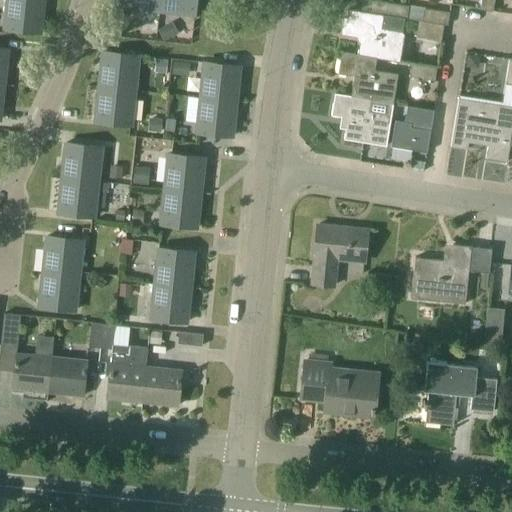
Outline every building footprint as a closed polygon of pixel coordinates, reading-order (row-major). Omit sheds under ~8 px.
[(40,33),(43,0),(7,0),(4,29),(40,33)] [(159,11),(160,0),(124,0),(124,7),(159,11)] [(160,0),(159,11),(195,15),(196,0),(160,0)] [(407,19),(407,18),(409,6),(373,0),(362,0),(361,11),(403,18),(407,19)] [(493,11),(494,0),(481,0),(480,9),(493,11)] [(412,19),(419,20),(423,21),(425,8),(425,7),(414,5),(412,16),(412,19)] [(425,8),(423,21),(444,24),(448,25),(450,12),(425,8)] [(401,32),(403,18),(361,11),(348,9),(345,31),(361,34),(358,54),(376,57),(399,62),(404,35),(403,32),(401,32)] [(441,41),(444,24),(423,21),(419,20),(416,37),(441,41)] [(175,36),(169,24),(158,30),(164,41),(175,36)] [(139,55),(122,53),(103,51),(99,87),(135,90),(139,55)] [(376,57),(358,54),(342,51),(338,73),(354,76),(351,96),(393,104),(398,75),(374,70),(376,57)] [(468,54),(466,66),(478,68),(479,56),(468,54)] [(156,59),(155,71),(166,73),(167,60),(156,59)] [(184,75),(186,63),(174,62),(173,74),(184,75)] [(200,97),(236,101),(240,66),(204,62),(200,97)] [(437,68),(417,64),(411,64),(410,76),(435,80),(437,68)] [(131,126),(135,90),(99,87),(95,122),(131,126)] [(393,104),(351,96),(335,94),(331,115),(348,118),(344,139),(386,146),(393,104)] [(232,136),(236,101),(200,97),(197,133),(232,136)] [(509,145),(511,132),(510,132),(511,119),(511,106),(458,98),(451,146),(467,149),(468,143),(488,146),(486,158),(507,162),(510,145),(509,145)] [(430,110),(410,106),(405,105),(403,119),(411,120),(410,130),(430,133),(432,122),(428,121),(430,110)] [(166,118),(165,130),(175,131),(176,119),(166,118)] [(103,147),(85,145),(65,143),(62,178),(99,182),(103,147)] [(204,157),(184,155),(167,154),(164,189),(200,193),(204,157)] [(122,179),(123,167),(110,166),(110,178),(122,179)] [(150,168),(135,166),(133,182),(148,184),(150,168)] [(95,217),(99,182),(62,178),(58,213),(95,217)] [(100,182),(99,190),(109,191),(110,183),(100,182)] [(196,228),(200,193),(164,189),(160,224),(196,228)] [(124,220),(125,210),(116,209),(115,220),(124,220)] [(142,221),(143,210),(133,209),(132,220),(142,221)] [(364,263),(365,250),(368,230),(317,224),(312,283),(335,286),(338,261),(364,263)] [(84,240),(67,238),(47,236),(43,271),(80,275),(84,240)] [(131,255),(133,240),(121,239),(120,253),(131,255)] [(471,247),(471,246),(453,244),(451,261),(415,257),(414,269),(411,297),(465,303),(469,271),(489,273),(492,249),(471,247)] [(194,252),(174,250),(157,248),(154,283),(190,287),(194,252)] [(76,311),(80,275),(43,271),(39,307),(76,311)] [(107,282),(97,276),(93,283),(102,289),(107,282)] [(120,283),(119,296),(129,297),(130,284),(120,283)] [(187,323),(190,287),(154,283),(153,284),(152,292),(150,319),(187,323)] [(18,339),(20,315),(8,314),(3,361),(15,362),(18,339)] [(103,324),(92,323),(89,347),(100,348),(103,324)] [(146,366),(145,366),(147,348),(113,345),(115,325),(103,324),(100,348),(112,349),(107,398),(142,402),(146,366)] [(502,326),(485,325),(484,342),(501,343),(502,326)] [(151,331),(150,343),(161,344),(162,331),(151,331)] [(472,331),(471,341),(482,342),(483,332),(472,331)] [(203,334),(183,332),(179,332),(178,343),(202,346),(203,334)] [(410,342),(413,349),(422,345),(419,339),(410,342)] [(52,356),(36,355),(16,353),(12,388),(48,392),(52,356)] [(83,396),(85,376),(87,360),(52,356),(48,392),(83,396)] [(324,412),(373,417),(378,371),(332,366),(332,361),(305,358),(300,399),(302,399),(302,391),(326,393),(324,412)] [(476,375),(477,368),(428,362),(425,390),(429,390),(425,422),(453,425),(456,393),(474,395),(473,410),(494,412),(498,377),(476,375)] [(181,370),(161,368),(146,366),(142,402),(177,406),(181,370)]
